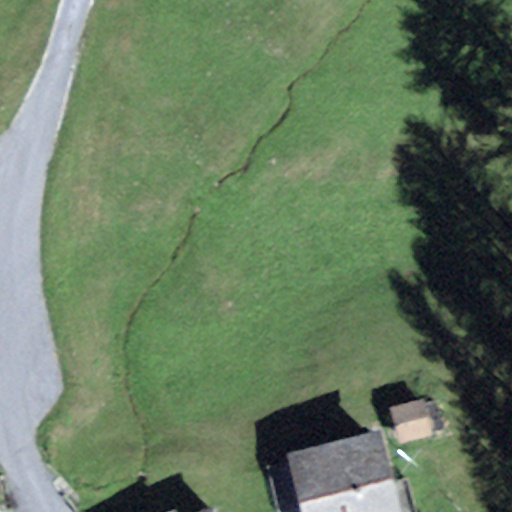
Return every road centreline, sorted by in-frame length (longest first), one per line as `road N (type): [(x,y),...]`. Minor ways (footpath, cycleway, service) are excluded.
road 1 (unclassified): [(76,0),(8,204),(0,288)]
road 2 (unclassified): [(0,297),(14,436),(43,511)]
